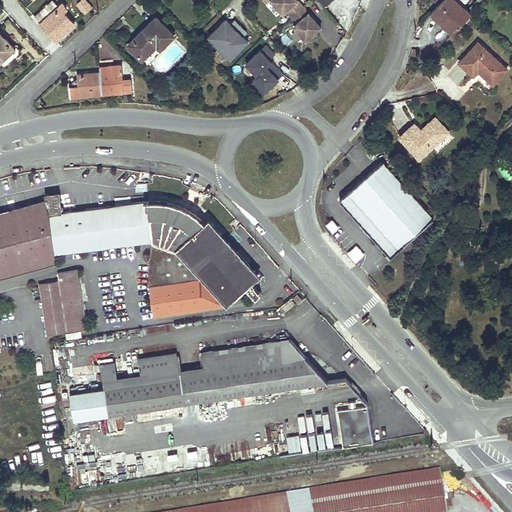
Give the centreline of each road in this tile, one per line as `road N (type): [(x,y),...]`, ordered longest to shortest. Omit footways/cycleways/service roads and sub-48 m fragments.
road 1 (tertiary): [(469,411),(312,242),(299,192)]
road 2 (tertiary): [(250,204),(437,415)]
road 3 (track): [(511,117),(488,151),(480,202),(433,241),(388,324)]
road 4 (tertiary): [(244,124),(93,117),(48,124)]
road 5 (tertiary): [(52,146),(150,147),(184,157),(227,185)]
road 6 (residential): [(337,138),(383,80),(397,43),(400,0)]
road 7 (residential): [(377,0),(349,59),(291,107)]
